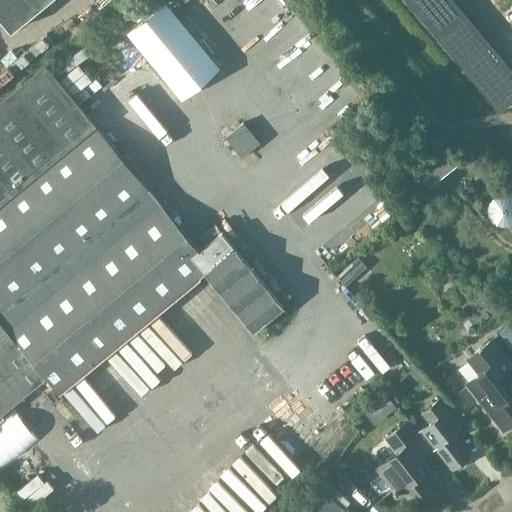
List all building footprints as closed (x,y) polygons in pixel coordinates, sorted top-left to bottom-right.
[(0,0),(0,15),(12,30),(48,0),(0,0)] [(218,64),(163,0),(127,31),(182,95),(218,64)] [(511,101),(511,71),(452,0),(407,0),(500,111),(511,101)] [(198,252),(114,150),(44,64),(0,100),(0,413),(44,377),(57,393),(204,272),(253,333),(283,308),(221,233),(198,252)] [(243,122),(225,137),(242,157),(259,142),(243,122)] [(430,187),(461,162),(445,143),(414,167),(430,187)] [(398,167),(388,174),(401,191),(411,184),(398,167)] [(372,199),(385,214),(393,208),(380,192),(372,199)] [(490,209),(490,211),(490,212),(490,213),(490,215),(490,216),(491,217),(491,218),(492,219),(493,221),(493,222),(494,223),(495,223),(496,224),(498,225),(499,225),(500,226),(501,226),(503,227),(504,227),(505,227),(507,227),(508,226),(509,226),(510,226),(511,225),(511,224),(511,198),(511,197),(509,197),(508,196),(507,196),(505,196),(504,196),(503,196),(501,196),(500,197),(499,197),(498,198),(497,198),(495,199),(494,200),(494,201),(493,202),(492,203),(491,204),(491,205),(490,207),(490,208),(490,209)] [(346,288),(355,280),(346,269),(336,277),(346,288)] [(344,316),(364,339),(373,331),(353,308),(344,316)] [(511,330),(506,323),(498,329),(511,347),(511,330)] [(477,399),(503,432),(511,424),(511,359),(493,336),(466,358),(477,372),(464,383),(466,385),(458,392),(469,406),(477,399)] [(368,387),(378,379),(358,354),(348,361),(368,387)] [(393,387),(388,391),(396,401),(401,397),(393,387)] [(388,396),(381,401),(388,411),(396,405),(388,396)] [(463,425),(441,397),(431,405),(439,415),(419,430),(433,448),(436,446),(452,468),(470,455),(453,433),(463,425)] [(366,412),(356,419),(364,429),(373,422),(366,412)] [(407,506),(438,481),(414,451),(422,444),(405,424),(387,438),(398,452),(378,468),(395,490),(394,492),(397,496),(398,495),(407,506)] [(296,428),(288,435),(311,461),(319,453),(296,428)] [(430,451),(421,458),(431,471),(440,464),(430,451)] [(348,511),(345,509),(351,501),(335,487),(314,511),(348,511)]
